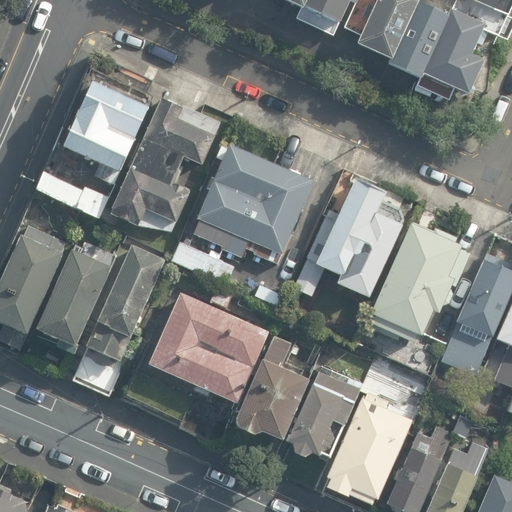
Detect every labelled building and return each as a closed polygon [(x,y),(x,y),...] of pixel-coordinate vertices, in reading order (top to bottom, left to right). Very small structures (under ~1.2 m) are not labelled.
[(348,0),(303,0),(303,1),(341,21),(348,0)] [(419,0),(374,0),(355,44),(393,61),(419,0)] [(452,11),(430,0),(419,0),(393,61),(425,76),(452,11)] [(503,0),(471,0),(497,13),(503,0)] [(486,26),(452,11),(425,76),(472,96),(486,58),(476,53),(486,26)] [(154,94),(90,65),(54,143),(62,147),(63,144),(119,170),(154,94)] [(221,121),(162,96),(109,212),(138,225),(172,230),(190,189),(177,182),(183,169),(179,167),(184,156),(202,164),(221,121)] [(277,167),(227,147),(195,220),(198,222),(192,236),(221,248),(220,250),(241,259),(244,250),(253,253),(252,255),(253,256),(251,261),(258,264),(261,259),(277,266),(311,182),(300,177),(299,174),(289,170),(287,171),(286,168),(279,166),(277,167)] [(43,169),(35,187),(76,207),(77,206),(83,209),(82,210),(100,218),(110,197),(85,185),(83,189),(43,169)] [(411,206),(346,176),(294,288),(312,297),(324,270),(339,276),(335,285),(370,299),(411,206)] [(410,226),(408,224),(367,315),(372,317),(369,325),(411,344),(414,336),(418,338),(429,312),(436,315),(439,307),(448,304),(451,296),(448,287),(449,285),(455,287),(470,254),(457,249),(458,247),(454,245),(456,239),(433,228),(432,232),(412,222),(410,226)] [(0,319),(27,332),(66,242),(28,224),(24,234),(20,232),(0,276),(0,319)] [(83,253),(72,248),(35,326),(74,344),(115,255),(88,242),(83,253)] [(236,267),(180,243),(171,262),(226,285),(236,267)] [(165,260),(131,245),(86,344),(89,346),(120,360),(122,356),(165,260)] [(511,294),(511,265),(488,256),(446,360),(480,373),(511,294)] [(253,376),(261,360),(256,358),(268,333),(179,293),(146,365),(235,405),(249,374),(253,376)] [(511,305),(498,339),(510,345),(495,381),(511,387),(511,305)] [(289,345),(272,337),(261,360),(253,376),(232,423),(235,430),(250,437),(258,434),(278,443),(307,381),(279,368),(289,345)] [(120,360),(89,346),(72,380),(110,397),(127,359),(122,356),(120,360)] [(361,384),(320,365),(283,442),(288,445),(290,454),(301,459),(307,455),(314,458),(317,454),(326,458),(361,384)] [(365,401),(360,399),(323,479),(326,480),(323,489),(343,499),(345,496),(368,507),(371,500),(373,502),(411,421),(385,409),(389,402),(368,393),(365,401)] [(191,403),(179,429),(219,447),(231,420),(191,403)] [(431,438),(417,432),(384,505),(398,511),(415,511),(451,433),(436,427),(431,438)] [(467,455),(453,448),(424,511),(460,511),(489,449),(473,442),(467,455)] [(511,511),(511,484),(491,475),(474,511),(511,511)] [(29,511),(33,504),(0,489),(0,511),(29,511)]
